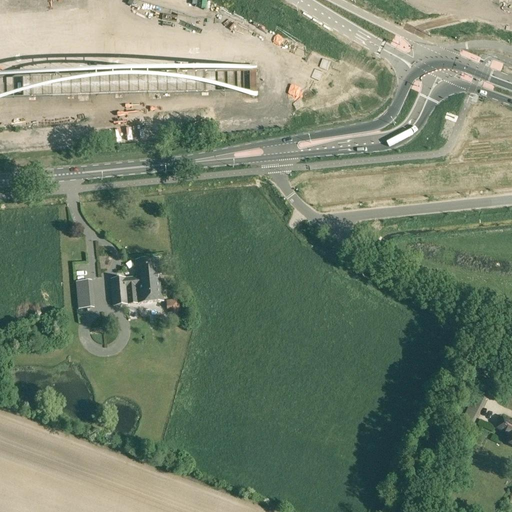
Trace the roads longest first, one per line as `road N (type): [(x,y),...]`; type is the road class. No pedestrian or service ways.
road 1 (unclassified): [(511,332),(322,223)]
road 2 (secondary): [(0,180),(199,161)]
road 3 (secondary): [(276,157),(395,139),(416,123),(438,75)]
road 4 (unclassified): [(322,223),(511,200)]
road 5 (secondary): [(417,64),(387,119),(275,142)]
road 6 (primary): [(301,0),(417,64)]
